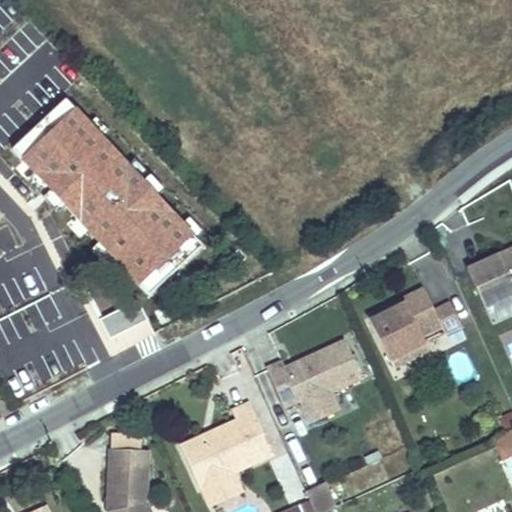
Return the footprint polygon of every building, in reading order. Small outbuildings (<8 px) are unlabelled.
[(0,122),(40,116),(32,68),(0,72),(0,122)] [(486,311),(511,299),(511,253),(469,273),(486,311)] [(363,316),(384,359),(419,344),(416,336),(437,327),(440,332),(455,325),(444,303),(428,310),(418,290),(363,316)] [(281,362),(263,370),(280,407),(297,399),(301,406),(356,380),(339,343),(284,368),(281,362)] [(419,344),(384,359),(388,369),(423,353),(419,344)] [(199,488),(235,471),(269,455),(246,404),(228,412),(233,423),(181,448),(199,488)] [(511,415),(500,417),(504,437),(496,438),(499,455),(511,452),(511,415)] [(106,511),(146,511),(145,507),(147,455),(107,454),(105,510),(106,511)] [(269,455),(235,471),(241,483),(275,468),(269,455)] [(320,511),(335,505),(319,471),(300,480),(315,511),(320,511)]
